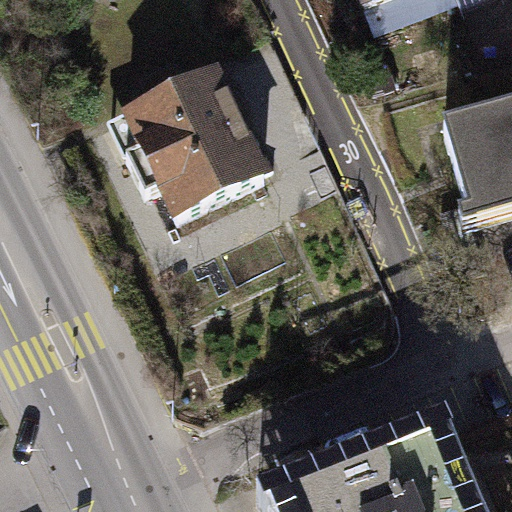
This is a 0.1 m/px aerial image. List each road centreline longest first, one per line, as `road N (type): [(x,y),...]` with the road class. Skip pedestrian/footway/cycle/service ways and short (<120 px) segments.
road 1 (residential): [(442,363),(283,0)]
road 2 (residential): [(134,496),(442,363)]
road 3 (primary): [(0,217),(134,496)]
